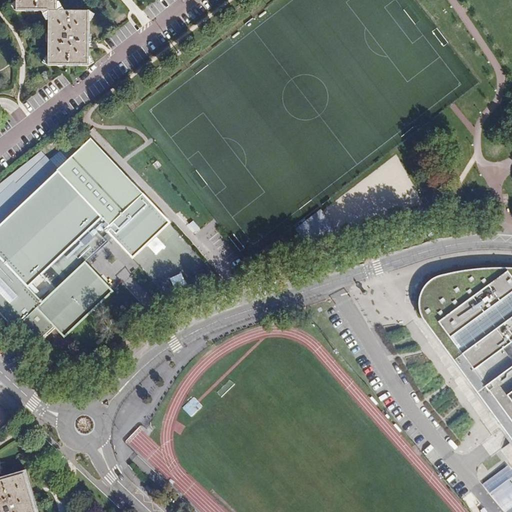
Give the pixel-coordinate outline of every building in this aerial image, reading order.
[(49,11),(48,65),(89,65),(89,45),(90,10),(57,9),(57,0),(15,0),(16,10),(49,11)] [(93,141),(56,174),(99,219),(95,224),(109,239),(130,260),(157,288),(196,250),(93,141)] [(0,316),(14,332),(17,329),(36,348),(47,337),(45,334),(53,327),(56,329),(65,338),(112,292),(85,264),(109,239),(95,224),(99,219),(56,174),(12,215),(0,227),(0,316)] [(191,221),(187,226),(195,233),(199,228),(191,221)] [(511,268),(504,268),(479,269),(461,271),(441,275),(431,279),(422,287),(418,295),(417,305),(421,318),(453,360),(460,355),(483,385),(511,424),(511,268)] [(45,334),(47,337),(56,329),(53,327),(45,334)] [(82,327),(75,334),(90,349),(97,342),(82,327)] [(460,355),(453,360),(511,440),(511,424),(483,385),(460,355)] [(192,417),(203,406),(193,396),(182,408),(192,417)] [(25,473),(0,480),(0,511),(36,511),(31,494),(25,473)]
